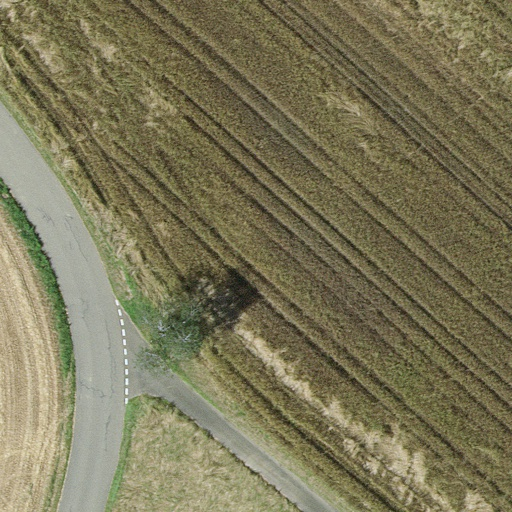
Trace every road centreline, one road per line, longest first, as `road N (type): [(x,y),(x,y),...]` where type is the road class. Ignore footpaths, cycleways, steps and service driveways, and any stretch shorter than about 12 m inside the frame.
road 1 (unclassified): [(0,131),(58,216),(89,279),(107,342),(107,401),(84,511)]
road 2 (track): [(325,511),(107,342)]
